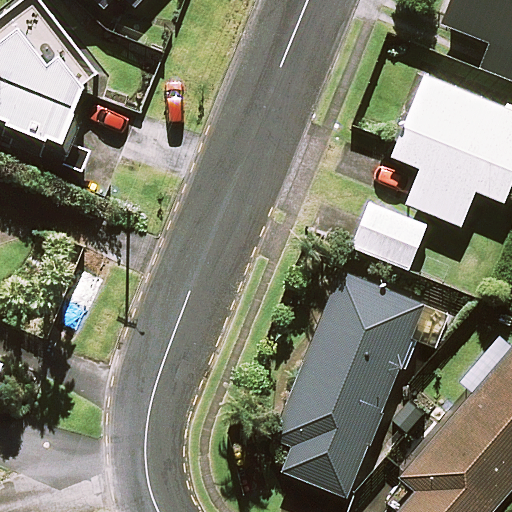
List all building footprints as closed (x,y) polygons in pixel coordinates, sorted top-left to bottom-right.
[(0,123),(69,146),(63,167),(116,181),(132,121),(79,107),(76,118),(68,107),(104,78),(41,0),(29,0),(0,23),(0,43),(2,46),(0,49),(0,123)] [(92,0),(106,12),(116,0),(127,0),(139,10),(148,0),(92,0)] [(511,0),(454,0),(445,23),(492,42),(482,68),(511,79),(511,0)] [(511,187),(511,108),(428,75),(395,156),(424,167),(409,203),(462,224),(476,189),(507,201),(511,187)] [(426,225),(372,204),(355,247),(409,268),(426,225)] [(284,470),(348,496),(406,353),(430,363),(449,314),(342,271),(275,436),(295,445),(284,470)] [(490,511),(511,487),(511,350),(405,474),(420,487),(398,511),(490,511)]
